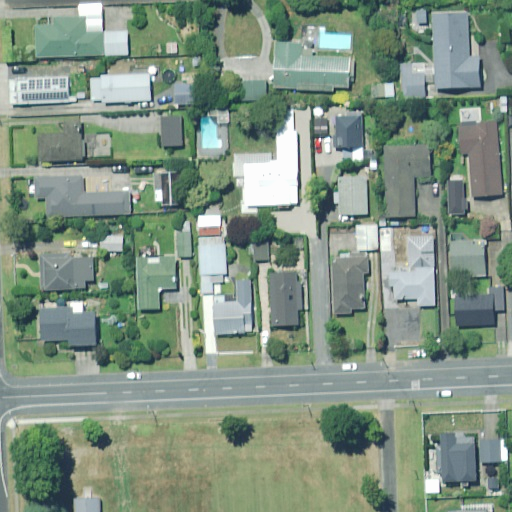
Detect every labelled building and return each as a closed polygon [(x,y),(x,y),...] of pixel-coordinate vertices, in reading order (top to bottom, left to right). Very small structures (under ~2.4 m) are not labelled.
[(110,9),(110,5),(88,5),(88,17),(60,17),(60,25),(42,25),(43,58),(136,55),(135,29),(133,29),(132,9),(110,9)] [(476,41),(476,13),(439,13),(439,74),(406,74),(406,99),(440,99),(440,88),(490,88),(490,71),(498,71),(498,41),(476,41)] [(310,56),(310,42),(281,41),(280,89),(340,91),(340,87),(359,88),(360,58),(310,56)] [(197,66),(197,58),(182,59),(183,67),(197,66)] [(136,69),(136,74),(96,76),(98,103),(160,100),(159,82),(166,82),(166,74),(166,67),(136,69)] [(77,102),(75,77),(15,80),(16,105),(77,102)] [(272,101),(271,81),(246,82),(247,101),(272,101)] [(400,84),(378,83),(377,97),(399,98),(400,84)] [(200,85),(182,84),(181,105),(200,105),(200,85)] [(241,177),(247,177),(247,186),(252,186),(252,205),(304,205),(304,178),(308,178),(308,131),(301,131),(300,110),(282,110),(282,154),(241,154),(241,177)] [(351,116),(340,116),(340,163),(376,163),(375,151),(369,151),(369,113),(351,113),(351,116)] [(187,147),(188,117),(168,116),(168,146),(187,147)] [(83,135),(83,122),(70,122),(71,134),(45,135),(46,161),(116,160),(115,134),(83,135)] [(506,124),(473,126),(463,127),(464,155),(475,154),(477,197),(510,195),(506,124)] [(438,177),(438,146),(391,147),(392,218),(422,217),(421,177),(438,177)] [(334,156),(319,155),(318,166),(333,168),(334,156)] [(181,207),(184,173),(162,171),(159,196),(168,197),(167,206),(181,207)] [(117,192),(116,173),(41,176),(42,199),(52,199),(53,218),(139,215),(138,191),(117,192)] [(339,204),(344,204),(344,215),(373,216),(375,178),(345,177),(345,194),(340,194),(339,204)] [(205,216),(205,222),(200,222),(201,236),(205,236),(207,294),(219,294),(218,283),(233,282),(232,236),(227,236),(227,216),(205,216)] [(383,251),(384,226),(363,225),(362,250),(383,251)] [(197,226),(186,226),(186,233),(183,233),(183,256),(198,256),(197,226)] [(493,236),(457,235),(456,272),(472,272),(472,275),(492,275),(493,236)] [(131,252),(131,237),(107,236),(107,251),(131,252)] [(442,306),(439,237),(413,238),(415,272),(395,273),(396,287),(399,286),(400,300),(423,299),(424,307),(442,306)] [(275,241),(262,242),(262,261),(275,261),(275,241)] [(155,252),(143,253),(145,310),(168,309),(167,289),(184,288),(183,257),(166,257),(155,258),(155,252)] [(101,281),(101,253),(45,255),(46,290),(93,289),(93,281),(101,281)] [(375,274),(374,254),(338,255),(340,315),(358,314),(358,310),(371,309),(370,274),(375,274)] [(304,282),(303,272),(276,273),(278,327),(306,326),(305,311),(310,311),(309,282),(304,282)] [(260,333),(258,281),(243,282),(244,295),(219,296),(221,335),(260,333)] [(502,326),(502,312),(511,312),(511,284),(493,284),(493,294),(461,294),(462,327),(502,326)] [(90,303),(77,303),(77,307),(48,307),(47,342),(76,342),(76,346),(107,347),(107,313),(90,313),(90,303)] [(508,463),(508,439),(444,438),(443,481),(484,482),(485,463),(508,463)] [(97,511),(96,494),(73,495),(73,511),(97,511)]
